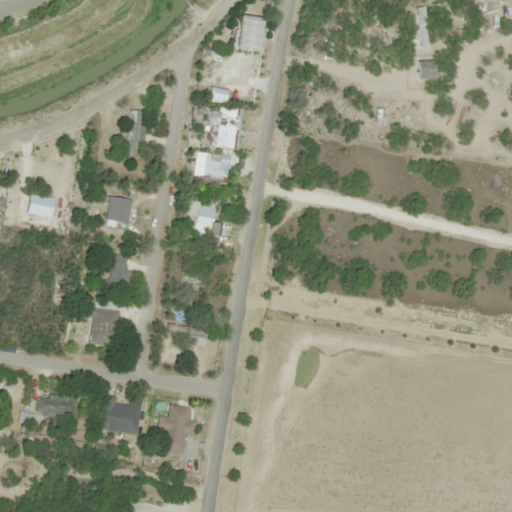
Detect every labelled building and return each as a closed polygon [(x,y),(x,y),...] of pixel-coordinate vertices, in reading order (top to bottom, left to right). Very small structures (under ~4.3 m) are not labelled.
[(258,25),(241,17),(232,38),(223,60),(239,67),(258,25)] [(244,95),(236,95),(236,106),(244,106),(244,95)] [(208,148),(236,150),(238,109),(219,108),(218,122),(203,121),(203,134),(209,135),(208,148)] [(137,121),(137,111),(125,111),(125,155),(140,155),(140,121),(137,121)] [(227,156),(194,153),(191,177),(224,180),(227,156)] [(211,205),(185,201),(180,230),(216,236),(218,225),(208,224),(211,205)] [(182,258),(206,261),(207,255),(182,252),(182,258)] [(131,272),(111,267),(107,286),(126,291),(131,272)] [(188,289),(199,292),(203,277),(183,272),(180,282),(189,284),(188,289)] [(117,311),(97,308),(98,300),(76,297),(73,317),(89,319),(86,344),(113,347),(117,311)] [(206,332),(167,321),(163,335),(202,345),(206,332)] [(34,413),(74,419),(77,396),(37,390),(34,413)] [(135,435),(140,401),(129,399),(129,403),(103,399),(99,430),(135,435)] [(158,416),(156,431),(164,432),(162,451),(182,454),(185,434),(193,436),(195,422),(186,421),(188,409),(168,406),(167,417),(158,416)]
